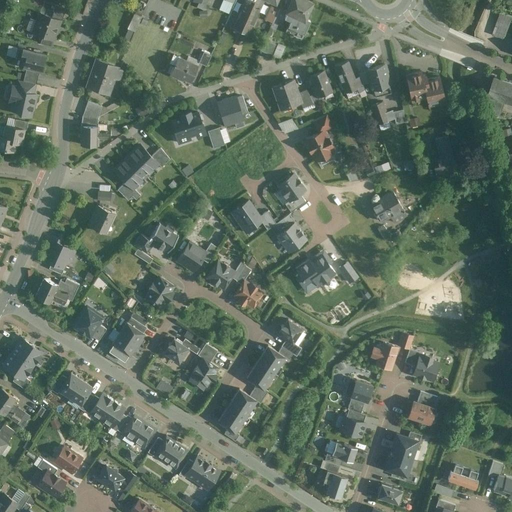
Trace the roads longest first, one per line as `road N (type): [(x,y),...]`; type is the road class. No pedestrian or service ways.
road 1 (residential): [(133,379),(191,285),(258,331),(200,422)]
road 2 (residential): [(58,173),(72,173),(167,103),(244,77)]
road 3 (residential): [(100,0),(65,99),(58,173)]
road 4 (residential): [(200,422),(333,511)]
road 5 (residential): [(244,77),(370,38),(383,14)]
road 6 (residential): [(355,511),(394,379),(411,385)]
road 7 (residential): [(3,301),(133,379)]
road 8 (residential): [(58,173),(3,301)]
